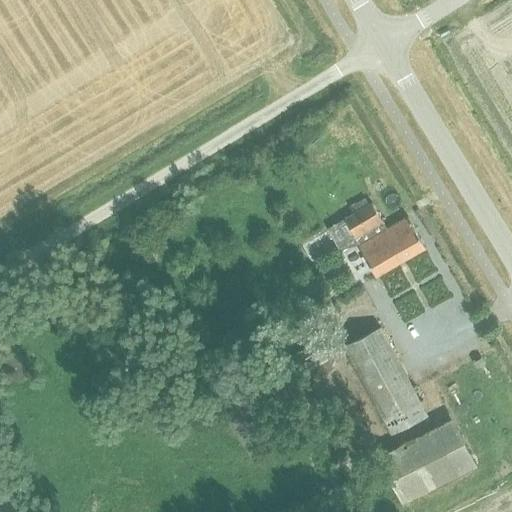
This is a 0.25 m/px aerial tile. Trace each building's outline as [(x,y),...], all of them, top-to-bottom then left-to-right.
[(344,221),(329,230),(341,252),(356,243),(358,245),(357,246),(375,278),(383,274),(425,250),(407,219),(386,231),(383,227),(371,206),(366,197),(349,207),(354,215),(344,221)] [(426,419),(383,339),(379,331),(344,349),(390,438),(426,419)] [(279,392),(332,357),(321,340),(268,374),(279,392)] [(249,459),(283,436),(252,390),(218,413),(249,459)] [(424,492),(400,446),(380,456),(403,502),(424,492)]
